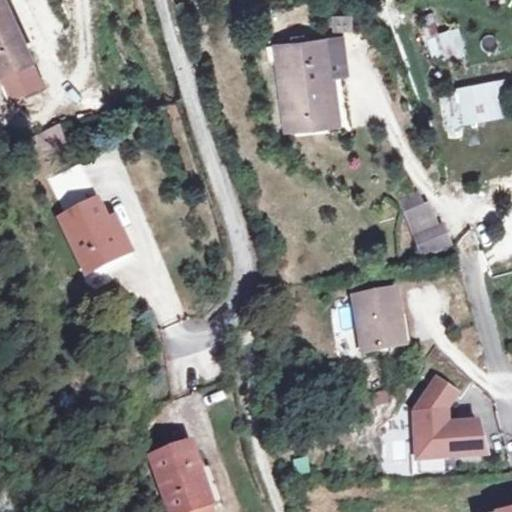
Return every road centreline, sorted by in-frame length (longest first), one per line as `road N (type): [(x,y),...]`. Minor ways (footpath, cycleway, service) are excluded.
road 1 (unclassified): [(159,0),(242,245),(239,315)]
road 2 (track): [(285,511),(260,440),(239,315)]
road 3 (residential): [(511,403),(487,358),(469,261)]
